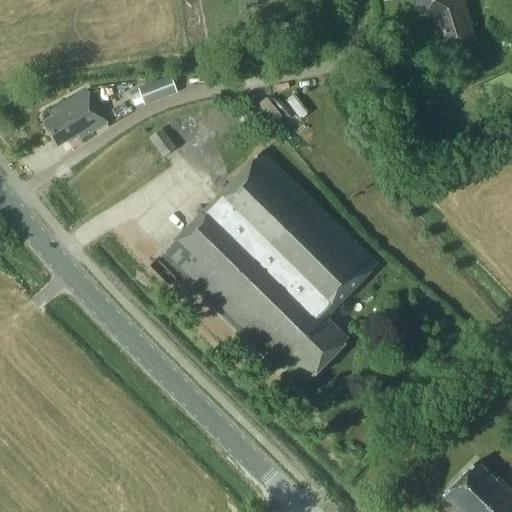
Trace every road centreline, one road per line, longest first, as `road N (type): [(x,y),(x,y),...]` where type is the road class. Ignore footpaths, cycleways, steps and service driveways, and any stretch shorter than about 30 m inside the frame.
road 1 (secondary): [(303,510),(108,316),(10,205)]
road 2 (residential): [(10,205),(142,114),(346,57)]
